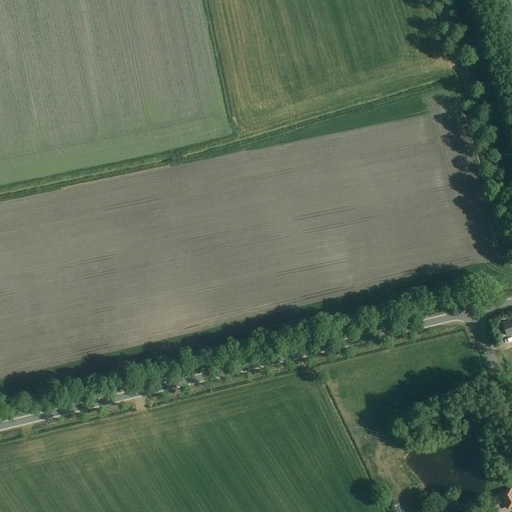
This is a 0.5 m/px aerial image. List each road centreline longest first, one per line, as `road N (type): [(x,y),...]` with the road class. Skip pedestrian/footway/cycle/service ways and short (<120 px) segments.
road 1 (tertiary): [(0,426),(471,312)]
road 2 (unclassified): [(511,228),(441,0)]
